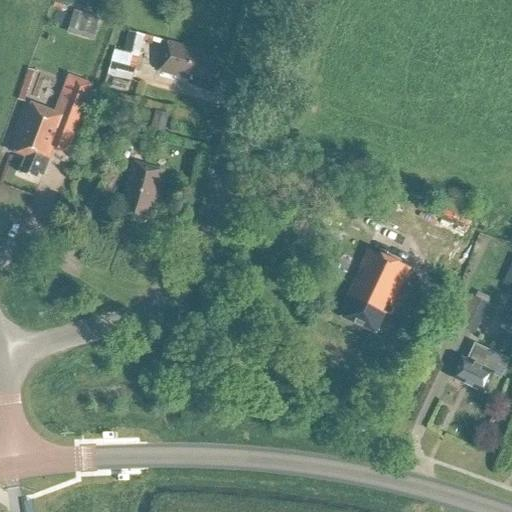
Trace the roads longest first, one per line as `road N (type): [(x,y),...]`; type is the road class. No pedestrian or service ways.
road 1 (unclassified): [(0,353),(131,318),(185,274),(203,237),(271,0)]
road 2 (secondary): [(13,466),(166,456),(276,461),(366,475),(497,511)]
